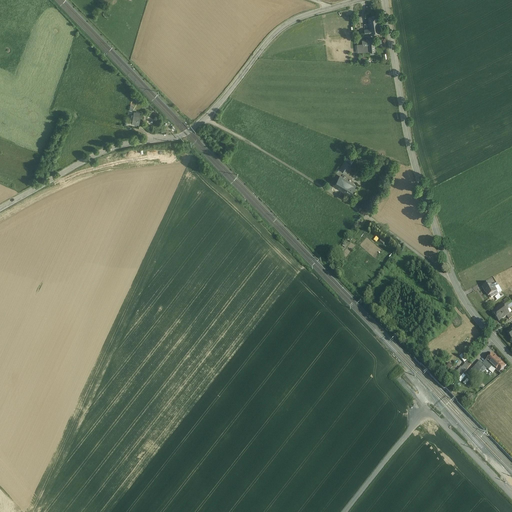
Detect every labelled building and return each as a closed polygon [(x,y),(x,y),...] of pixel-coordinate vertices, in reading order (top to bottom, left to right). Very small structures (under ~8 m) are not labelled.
[(372,36),(381,35),(378,16),(368,18),(372,36)] [(373,40),(362,41),(362,45),(357,46),(358,54),(374,52),(373,40)] [(141,114),(134,113),(132,124),(139,126),(141,114)] [(339,169),(346,173),(352,165),(344,160),(339,169)] [(356,186),(340,177),(334,186),(350,196),(356,186)] [(491,283),(482,289),(487,297),(497,291),(493,285),(491,283)] [(497,283),(493,285),(497,291),(498,293),(502,291),(497,283)] [(511,304),(511,303),(508,297),(502,301),(507,308),(511,304)] [(492,314),(498,323),(510,314),(504,306),(492,314)] [(494,354),(486,362),(499,374),(506,367),(494,354)] [(480,360),(468,371),(473,376),(485,365),(480,360)] [(461,368),(455,374),(460,378),(465,372),(461,368)]
